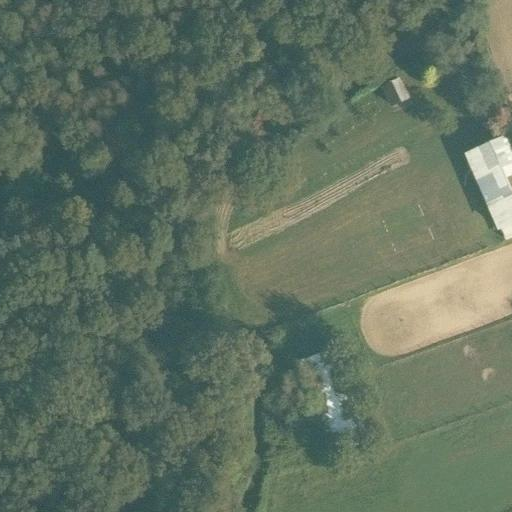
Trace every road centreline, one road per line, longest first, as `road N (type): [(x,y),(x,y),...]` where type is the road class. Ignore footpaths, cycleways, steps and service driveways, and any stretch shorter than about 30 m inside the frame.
road 1 (track): [(0,209),(56,207),(103,192),(371,0)]
road 2 (track): [(56,207),(97,511)]
